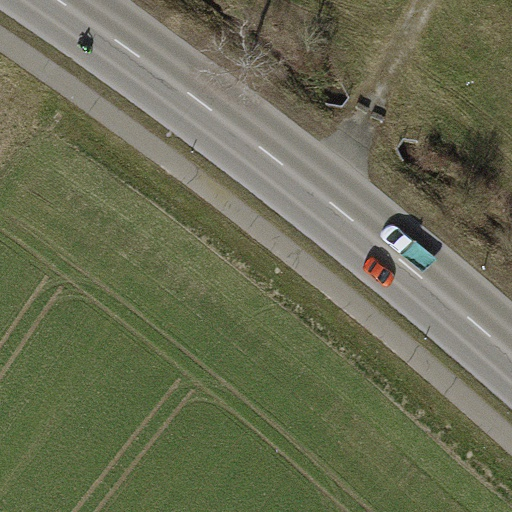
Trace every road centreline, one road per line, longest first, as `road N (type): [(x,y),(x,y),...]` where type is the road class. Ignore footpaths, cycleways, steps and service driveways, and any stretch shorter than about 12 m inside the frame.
road 1 (tertiary): [(50,0),(330,195),(511,356)]
road 2 (track): [(429,0),(330,195)]
